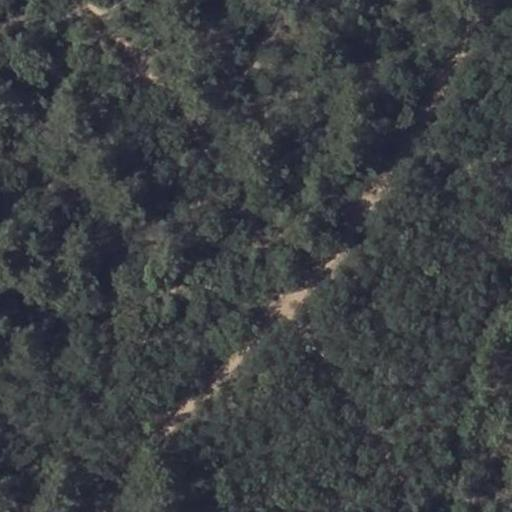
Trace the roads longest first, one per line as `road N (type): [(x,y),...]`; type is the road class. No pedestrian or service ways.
road 1 (track): [(484,0),(439,105),(346,247),(133,451),(98,511)]
road 2 (track): [(400,511),(388,450),(292,301),(250,213),(90,0)]
